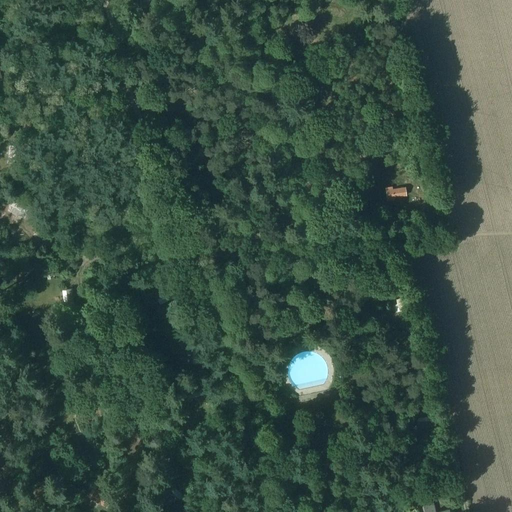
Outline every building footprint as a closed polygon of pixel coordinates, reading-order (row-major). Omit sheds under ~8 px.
[(193,34),(195,41),(201,40),(199,32),(193,34)] [(163,104),(143,106),(144,114),(163,112),(163,104)] [(16,146),(9,145),(7,163),(14,163),(16,146)] [(392,187),(385,188),(386,201),(393,200),(393,198),(406,197),(405,188),(393,190),(392,187)] [(30,210),(15,203),(12,207),(27,215),(30,210)] [(157,299),(159,304),(173,298),(171,293),(157,299)] [(407,313),(402,298),(396,300),(401,315),(407,313)] [(299,306),(291,309),(294,319),(303,316),(299,306)] [(186,394),(188,400),(205,394),(203,388),(186,394)] [(63,393),(62,399),(78,402),(79,396),(63,393)] [(418,430),(436,427),(434,420),(417,423),(418,430)] [(171,484),(167,488),(179,499),(183,495),(171,484)] [(93,488),(87,498),(106,508),(112,498),(93,488)] [(425,511),(449,511),(449,509),(438,511),(435,511),(433,501),(423,502),(425,511)]
